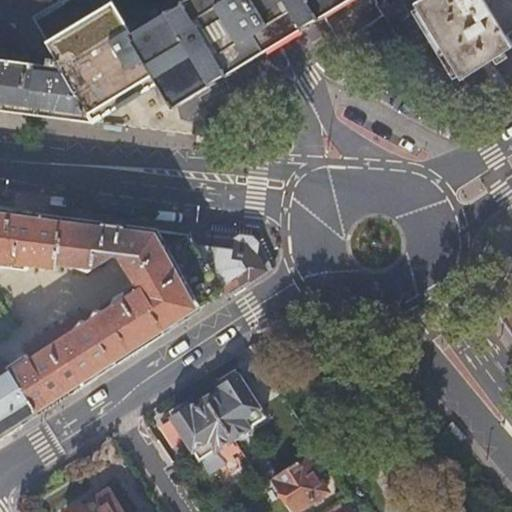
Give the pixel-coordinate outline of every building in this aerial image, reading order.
[(0,0),(0,56),(62,64),(48,40),(35,16),(62,0),(61,0),(0,0)] [(48,40),(97,12),(90,0),(63,0),(62,1),(62,0),(35,16),(48,40)] [(267,43),(303,21),(306,26),(308,25),(309,24),(310,22),(311,21),(312,20),(314,19),(316,18),(318,17),(320,17),(322,17),(324,16),(339,41),(383,15),(380,9),(377,4),(378,3),(376,0),(193,0),(191,2),(189,0),(187,0),(187,2),(186,3),(185,5),(177,10),(175,10),(174,10),(172,9),(170,11),(172,13),(134,35),(164,81),(165,83),(158,88),(161,93),(167,94),(170,99),(167,104),(170,109),(178,105),(179,107),(182,106),(177,98),(210,79),(212,83),(214,82),(215,81),(217,79),(218,77),(221,76),(222,74),(225,73),(228,72),(231,72),(233,71),(230,65),(267,43)] [(388,4),(385,0),(383,0),(378,3),(377,4),(380,9),(388,4)] [(511,44),(507,37),(484,0),(419,0),(415,3),(460,81),(511,50),(511,44)] [(511,0),(484,0),(507,37),(511,34),(511,0)] [(97,12),(48,40),(62,64),(94,121),(156,85),(164,81),(134,35),(115,2),(97,12)] [(62,64),(0,56),(0,108),(94,121),(62,64)] [(0,435),(224,291),(192,235),(149,229),(0,209),(0,435)] [(209,228),(208,237),(248,242),(263,266),(271,261),(254,235),(239,233),(239,232),(209,228)] [(192,235),(224,291),(263,266),(248,242),(208,237),(202,236),(192,235)] [(207,399),(233,439),(251,427),(245,418),(261,408),(239,375),(221,387),(223,389),(207,399)] [(199,460),(233,439),(207,399),(193,408),(192,406),(173,418),(199,460)] [(317,449),(304,457),(314,474),(328,465),(317,449)] [(314,474),(304,457),(273,477),(295,511),(326,492),(314,474)] [(122,511),(112,497),(93,510),(90,506),(81,511),(122,511)]
